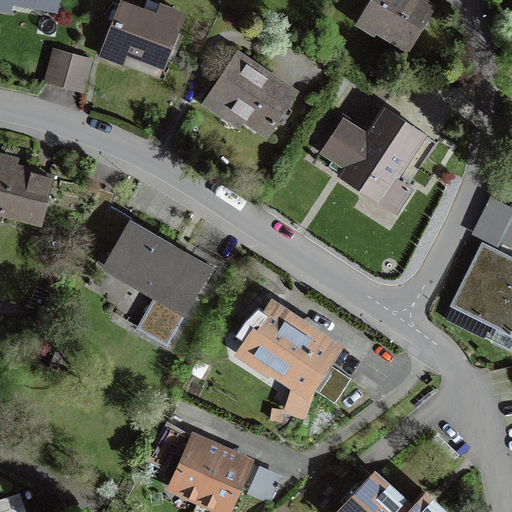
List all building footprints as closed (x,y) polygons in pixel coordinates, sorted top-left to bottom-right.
[(36,0),(55,4),(54,9),(56,9),(57,0),(0,0),(0,7),(10,9),(12,0),(36,0)] [(417,0),(371,0),(361,18),(409,46),(432,8),(417,0)] [(183,15),(160,6),(155,18),(120,4),(101,54),(123,62),(128,51),(164,65),(183,15)] [(64,85),(72,55),(56,50),(47,81),(64,85)] [(268,133),(295,93),(237,54),(205,102),(223,114),(228,107),(268,133)] [(89,59),(72,55),(64,85),(80,90),(89,59)] [(322,152),(333,159),(335,156),(349,165),(342,176),(409,220),(424,197),(407,186),(436,142),(386,109),(368,135),(344,119),(322,152)] [(3,158),(0,157),(0,207),(1,207),(0,209),(0,210),(40,221),(51,178),(2,165),(3,158)] [(69,217),(85,223),(97,192),(81,185),(69,217)] [(101,230),(114,198),(97,192),(85,223),(101,230)] [(509,245),(511,238),(511,218),(510,217),(511,212),(511,208),(493,199),(476,234),(496,244),(498,240),(509,245)] [(131,220),(110,208),(101,231),(119,241),(131,220)] [(175,245),(131,220),(119,241),(109,258),(161,288),(147,311),(155,315),(145,331),(166,344),(209,268),(174,248),(175,245)] [(511,259),(483,245),(454,304),(511,332),(511,259)] [(242,351),(269,369),(272,364),(298,380),(312,389),(334,403),(351,378),(325,361),(335,346),(272,305),(267,313),(259,307),(246,320),(237,335),(248,342),(242,351)] [(312,389),(298,380),(288,411),(303,416),(312,389)] [(151,450),(169,458),(173,450),(180,453),(189,434),(167,422),(151,450)] [(171,486),(199,499),(221,449),(193,436),(185,455),(182,454),(177,466),(179,467),(171,486)] [(249,461),(221,449),(199,499),(226,511),(235,492),(237,493),(243,481),(240,480),(249,461)] [(169,458),(151,450),(146,459),(165,468),(169,458)] [(334,511),(338,511),(372,475),(353,458),(317,496),(334,511)] [(262,497),(272,474),(259,469),(249,491),(262,497)] [(410,511),(411,511),(411,510),(373,475),(372,475),(338,511),(410,511)] [(26,511),(20,492),(0,498),(0,511),(26,511)] [(440,511),(423,496),(411,510),(411,511),(410,511),(440,511)]
